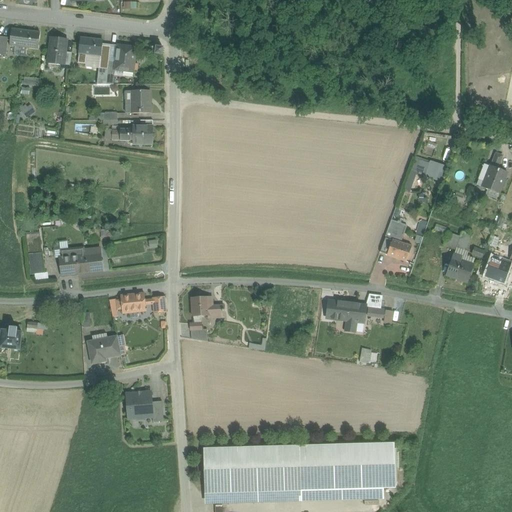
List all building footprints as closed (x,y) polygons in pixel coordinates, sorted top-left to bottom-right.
[(40,33),(12,29),(10,46),(38,50),(40,34),(40,33)] [(0,53),(8,54),(9,37),(0,36),(0,53)] [(67,42),(50,39),(47,64),(60,66),(64,66),(65,53),(67,42)] [(101,42),(81,40),(79,55),(87,56),(100,57),(101,47),(101,42)] [(135,49),(124,48),(124,47),(118,46),(111,45),(111,48),(109,59),(109,61),(116,62),(115,70),(116,70),(124,72),(133,73),(133,72),(135,56),(134,56),(135,49)] [(111,48),(101,47),(100,57),(109,59),(111,48)] [(72,53),(65,53),(64,66),(60,66),(60,68),(70,70),(72,53)] [(87,56),(79,55),(78,65),(86,66),(87,56)] [(87,56),(86,66),(85,67),(98,69),(100,57),(87,56)] [(109,59),(100,57),(98,69),(108,70),(109,61),(109,59)] [(116,62),(109,61),(108,70),(108,72),(115,73),(116,70),(115,70),(116,62)] [(108,70),(98,69),(97,78),(107,79),(108,72),(108,70)] [(115,73),(108,72),(107,79),(106,85),(114,85),(115,75),(115,73)] [(148,92),(132,92),(132,105),(132,115),(150,115),(150,106),(149,106),(148,92)] [(36,111),(30,103),(21,110),(27,118),(36,111)] [(489,109),(471,107),(469,119),(487,121),(489,109)] [(499,112),(492,111),(491,118),(498,119),(499,112)] [(139,127),(133,127),(132,132),(120,132),(120,141),(133,141),(133,145),(151,145),(151,127),(139,127)] [(120,132),(112,132),(112,141),(120,141),(120,132)] [(502,157),(495,154),(491,167),(497,169),(502,157)] [(428,164),(421,161),(417,172),(425,175),(428,164)] [(447,168),(437,165),(433,176),(443,179),(447,168)] [(491,167),(490,166),(482,187),(488,190),(498,194),(499,194),(507,173),(497,169),(491,167)] [(418,179),(411,176),(406,187),(413,190),(418,179)] [(498,194),(488,190),(485,196),(496,200),(498,194)] [(464,206),(466,200),(455,196),(453,203),(464,206)] [(420,220),(417,230),(425,233),(428,222),(420,220)] [(399,224),(391,221),(385,238),(392,241),(392,240),(393,240),(399,224)] [(399,224),(393,240),(400,243),(406,227),(399,224)] [(447,229),(436,225),(434,231),(445,234),(447,229)] [(493,229),(485,226),(483,232),(490,235),(493,229)] [(409,236),(408,238),(409,239),(410,241),(411,242),(413,242),(415,242),(416,240),(417,239),(418,237),(417,236),(416,234),(414,233),(413,233),(411,233),(409,234),(409,236)] [(471,236),(462,233),(461,237),(448,233),(444,247),(457,251),(457,249),(466,252),(471,236)] [(498,240),(491,237),(488,245),(490,245),(490,246),(491,247),(491,246),(495,248),(498,240)] [(392,241),(385,238),(380,253),(387,255),(392,241)] [(393,240),(392,240),(392,241),(387,255),(406,262),(411,247),(400,243),(393,240)] [(100,249),(84,251),(84,248),(60,250),(61,258),(60,259),(62,276),(102,272),(100,249)] [(485,252),(475,249),(473,255),(482,259),(485,252)] [(42,253),(28,254),(30,275),(44,273),(42,253)] [(462,257),(454,255),(447,276),(454,278),(466,283),(472,266),(461,262),(462,257)] [(500,263),(492,260),(486,276),(503,283),(510,264),(502,261),(501,261),(500,263)] [(144,293),(121,296),(121,301),(122,310),(123,314),(146,312),(146,305),(145,301),(144,293)] [(165,298),(153,299),(153,300),(153,305),(154,314),(166,313),(165,298)] [(208,298),(192,299),(193,317),(201,316),(208,316),(209,316),(208,307),(208,298)] [(358,306),(328,302),(326,319),(346,321),(344,332),(355,333),(356,323),(363,324),(366,307),(358,306)] [(212,307),(208,307),(209,316),(208,316),(208,319),(225,318),(224,306),(212,307)] [(380,310),(369,308),(367,316),(379,318),(380,310)] [(392,312),(386,311),(386,310),(380,310),(379,318),(385,318),(385,323),(391,324),(392,312)] [(91,315),(81,315),(82,330),(91,329),(91,315)] [(10,332),(2,331),(0,346),(0,348),(20,351),(22,333),(18,332),(18,329),(10,328),(10,332)] [(202,330),(191,331),(191,340),(208,342),(207,330),(202,330)] [(251,344),(250,349),(265,351),(266,338),(264,338),(263,345),(251,344)] [(117,340),(89,345),(92,365),(101,363),(101,360),(120,356),(117,340)] [(151,392),(142,393),(142,394),(136,395),(136,394),(126,395),(128,419),(137,418),(137,420),(145,420),(145,418),(152,417),(153,417),(152,403),(151,392)] [(162,402),(152,403),(153,417),(152,417),(153,422),(164,421),(162,402)] [(394,444),(204,449),(205,505),(384,500),(384,488),(395,488),(394,444)]
